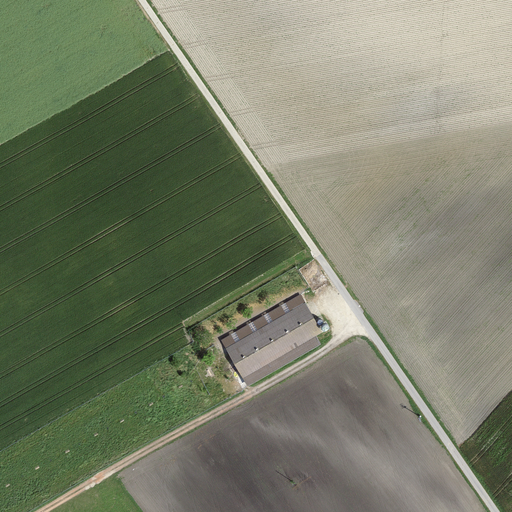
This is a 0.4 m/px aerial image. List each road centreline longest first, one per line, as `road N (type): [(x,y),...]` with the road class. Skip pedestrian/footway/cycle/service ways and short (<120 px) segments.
road 1 (track): [(499,511),(143,0)]
road 2 (track): [(41,511),(367,323)]
